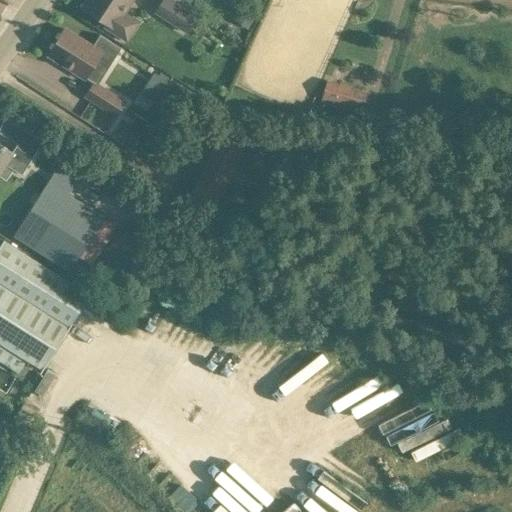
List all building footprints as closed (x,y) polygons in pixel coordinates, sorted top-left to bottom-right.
[(127,12),(134,0),(88,0),(84,8),(105,22),(102,27),(114,34),(127,12)] [(161,0),(154,12),(187,33),(198,15),(174,0),(161,0)] [(240,24),(248,29),(257,15),(242,6),(233,20),(240,24)] [(100,34),(92,46),(64,29),(48,54),(83,76),(94,59),(108,68),(121,47),(100,34)] [(126,101),(96,83),(89,95),(119,113),(126,101)] [(336,107),(361,114),(367,92),(342,84),(336,107)] [(42,141),(23,128),(6,117),(5,118),(7,119),(0,130),(0,132),(14,142),(16,143),(15,146),(29,155),(32,157),(42,141)] [(135,117),(129,128),(138,133),(144,123),(135,117)] [(190,195),(212,207),(245,143),(243,142),(226,133),(223,131),(190,195)] [(14,168),(4,162),(12,151),(9,149),(0,143),(0,176),(6,181),(14,168)] [(69,273),(70,272),(82,280),(92,266),(79,257),(105,217),(48,180),(12,236),(69,273)] [(0,360),(18,372),(26,360),(42,370),(88,295),(3,240),(0,245),(0,360)] [(318,465),(304,485),(340,511),(353,511),(363,498),(318,465)] [(219,483),(250,511),(266,511),(267,511),(227,474),(219,483)]
